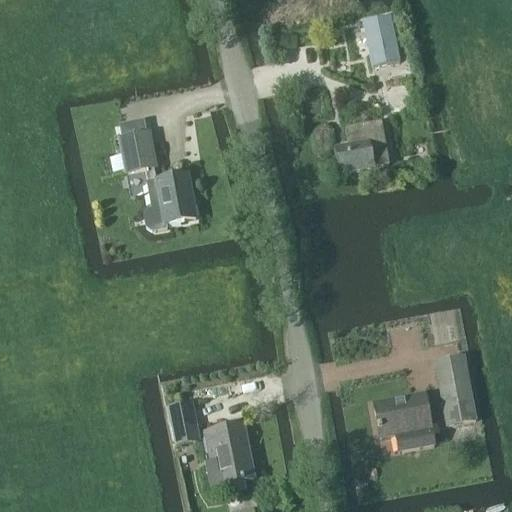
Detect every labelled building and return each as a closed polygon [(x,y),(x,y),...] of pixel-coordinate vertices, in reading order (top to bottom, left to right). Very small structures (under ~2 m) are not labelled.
[(390,22),(362,27),(371,72),(401,67),(397,51),(396,51),(390,22)] [(122,140),(118,140),(125,175),(144,171),(152,211),(148,211),(144,216),(146,231),(151,234),(166,232),(166,227),(194,222),(187,177),(156,183),(154,170),(156,169),(146,122),(122,127),(119,127),(122,140)] [(340,177),(351,175),(389,168),(382,126),(346,132),(349,148),(335,151),(340,177)] [(466,359),(435,364),(446,429),(477,424),(466,359)] [(435,448),(425,398),(374,408),(380,442),(395,439),(398,455),(435,448)] [(164,410),(172,450),(199,444),(191,405),(164,410)] [(243,428),(206,434),(212,466),(208,466),(212,489),(253,481),(243,428)]
